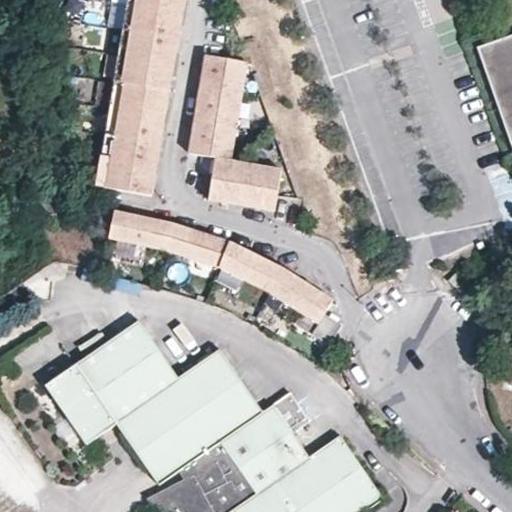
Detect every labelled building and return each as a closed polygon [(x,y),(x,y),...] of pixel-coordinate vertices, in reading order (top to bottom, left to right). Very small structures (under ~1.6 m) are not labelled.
[(186,0),(128,0),(95,186),(151,196),(154,180),(162,138),(168,101),(175,62),(182,23),(186,0)] [(511,37),(480,49),(511,137),(511,37)] [(283,170),(232,161),(249,63),(208,55),(206,67),(199,104),(190,154),(217,158),(215,167),(212,186),(209,200),(238,205),(275,212),(283,170)] [(254,251),(232,240),(226,238),(200,229),(185,223),(176,220),(170,219),(153,215),(126,209),(117,207),(107,205),(103,223),(114,225),(112,234),(168,247),(221,265),(271,291),(318,324),(312,333),(328,345),(331,345),(332,342),(342,327),(341,325),(340,324),(338,323),(338,322),(325,314),(333,302),(333,300),(327,296),(309,284),(285,267),(279,264),(254,251)] [(469,285),(456,273),(448,282),(461,293),(469,285)] [(301,453),(270,408),(258,416),(254,419),(248,410),(252,407),(213,352),(174,379),(134,322),(72,366),(42,388),(83,448),(113,428),(121,423),(125,429),(117,434),(156,491),(176,477),(181,484),(144,504),(150,511),(368,511),(382,503),(337,438),(306,460),(306,461),(301,465),(295,456),(301,453)] [(258,416),(252,407),(248,410),(254,419),(258,416)] [(113,428),(117,434),(125,429),(121,423),(113,428)] [(306,460),(301,453),(295,456),(301,465),(306,461),(306,460)]
